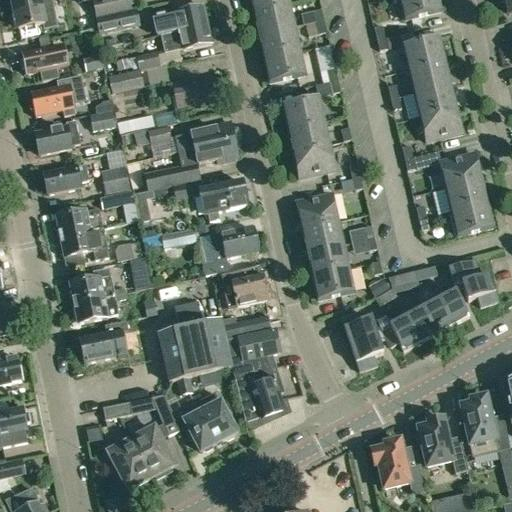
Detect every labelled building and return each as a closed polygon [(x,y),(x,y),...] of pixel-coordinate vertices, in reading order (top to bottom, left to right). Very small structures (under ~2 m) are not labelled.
[(18,34),(45,28),(42,12),(52,10),(50,0),(26,0),(12,3),(18,34)] [(95,20),(120,14),(131,12),(128,0),(118,0),(117,0),(92,6),(95,20)] [(249,0),(253,15),(289,7),(287,0),(249,0)] [(399,0),(405,23),(416,20),(440,14),(436,0),(399,0)] [(289,7),(253,15),(258,39),(294,31),(289,7)] [(160,38),(207,28),(203,10),(156,20),(160,38)] [(323,24),(321,12),(313,14),(315,26),(323,24)] [(99,38),(138,29),(135,13),(95,22),(99,38)] [(326,36),(323,24),(315,26),(318,38),(326,36)] [(211,47),(207,28),(160,38),(164,57),(211,47)] [(382,29),(374,31),(376,42),(384,41),(382,29)] [(294,31),(258,39),(264,62),(299,54),(294,31)] [(408,73),(444,64),(438,40),(403,48),(408,73)] [(384,41),(376,42),(379,54),(387,52),(384,41)] [(27,77),(39,75),(42,85),(58,81),(56,72),(57,72),(56,69),(66,67),(63,51),(53,53),(52,49),(51,50),(23,56),(22,55),(21,56),(23,62),(20,63),(22,73),(25,72),(26,78),(27,78),(27,77)] [(299,54),(264,62),(269,86),(305,78),(299,54)] [(138,73),(158,68),(156,56),(136,60),(138,73)] [(84,59),(86,73),(104,70),(102,57),(84,59)] [(408,73),(414,96),(450,87),(444,64),(408,73)] [(329,85),(337,83),(334,72),(326,74),(329,85)] [(112,98),(143,90),(139,75),(108,82),(112,98)] [(56,84),(57,90),(56,90),(30,96),(29,96),(31,103),(28,104),(30,114),(33,113),(35,121),(36,121),(35,120),(61,115),(62,115),(63,120),(75,118),(73,108),(86,105),(81,78),(56,84)] [(177,112),(223,101),(218,79),(171,90),(177,112)] [(337,83),(329,85),(332,97),(340,95),(337,83)] [(450,87),(414,96),(420,119),(455,110),(450,87)] [(390,101),(398,99),(395,88),(387,90),(390,101)] [(398,99),(390,101),(393,113),(401,112),(398,99)] [(288,132),(323,124),(318,100),(282,108),(288,132)] [(462,137),(455,110),(420,119),(426,146),(462,137)] [(113,114),(90,119),(93,134),(116,129),(113,114)] [(128,135),(152,130),(150,118),(126,123),(128,135)] [(80,148),(75,124),(66,126),(66,129),(34,135),(39,159),(71,153),(70,150),(80,148)] [(288,132),(293,155),(329,148),(323,124),(288,132)] [(144,134),(148,149),(171,144),(167,129),(144,134)] [(174,140),(177,156),(233,143),(230,130),(209,134),(208,132),(190,136),(174,140)] [(351,143),(348,131),(340,133),(343,145),(351,143)] [(233,143),(177,156),(181,172),(216,164),(216,167),(237,162),(233,143)] [(329,148),(293,155),(299,182),(335,174),(329,148)] [(404,162),(412,160),(409,149),(401,151),(404,162)] [(481,183),(477,168),(475,157),(439,165),(445,191),(481,183)] [(412,160),(404,162),(407,174),(415,172),(412,160)] [(349,170),(351,182),(359,180),(357,168),(349,170)] [(79,187),(88,185),(85,169),(43,177),(48,199),(80,192),(79,187)] [(106,198),(129,193),(125,172),(101,176),(106,198)] [(132,181),(136,197),(146,195),(173,189),(169,172),(132,181)] [(362,192),(359,180),(351,182),(354,194),(362,192)] [(211,192),(203,194),(199,195),(196,183),(173,188),(176,201),(197,196),(203,220),(208,219),(210,225),(218,223),(217,216),(246,209),(244,200),(246,200),(242,185),(211,191),(211,192)] [(481,183),(445,191),(451,214),(486,206),(481,183)] [(131,194),(99,201),(101,212),(134,206),(131,194)] [(146,195),(136,197),(135,197),(137,207),(148,204),(146,195)] [(302,232),(337,224),(331,198),(296,206),(302,232)] [(486,206),(451,214),(457,239),(493,231),(486,206)] [(415,211),(418,223),(426,221),(423,209),(415,211)] [(58,234),(60,241),(102,233),(98,213),(86,216),(86,214),(55,221),(56,224),(54,226),(55,233),(58,234)] [(429,233),(426,221),(418,223),(421,234),(429,233)] [(337,224),(302,232),(307,255),(342,248),(337,224)] [(363,231),(365,242),(373,240),(371,229),(363,231)] [(223,247),(227,263),(258,256),(252,231),(235,235),(234,232),(220,235),(221,236),(209,239),(212,250),(223,247)] [(165,251),(194,244),(192,232),(162,239),(165,251)] [(102,233),(60,241),(61,249),(59,251),(60,258),(63,258),(64,261),(93,255),(94,264),(108,262),(102,233)] [(376,253),(373,240),(365,242),(368,254),(376,253)] [(133,262),(142,261),(140,246),(131,248),(133,262)] [(342,248),(307,255),(312,279),(348,271),(342,248)] [(145,262),(130,265),(135,294),(151,291),(145,262)] [(454,290),(461,287),(467,304),(477,301),(479,310),(498,304),(488,277),(481,279),(475,263),(448,272),(454,290)] [(371,267),(374,278),(382,276),(379,265),(371,267)] [(418,290),(416,283),(435,278),(433,270),(420,273),(388,281),(391,292),(375,301),(379,310),(396,301),(394,297),(418,290)] [(73,307),(125,296),(123,291),(113,294),(110,280),(108,271),(92,275),(93,282),(69,287),(70,290),(67,292),(69,299),(72,299),(73,307)] [(348,271),(312,279),(318,303),(353,296),(348,271)] [(237,311),(267,304),(265,296),(266,296),(263,279),(231,286),(231,287),(223,289),(228,310),(237,308),(237,311)] [(368,290),(374,299),(388,291),(383,282),(368,290)] [(455,294),(380,334),(389,351),(398,347),(402,355),(469,320),(455,294)] [(126,301),(125,296),(73,307),(75,314),(72,316),(74,323),(77,324),(77,327),(108,320),(108,319),(117,317),(114,303),(126,301)] [(153,303),(143,305),(146,320),(156,317),(153,303)] [(0,338),(11,336),(7,314),(0,315),(0,338)] [(340,321),(349,348),(358,375),(377,369),(374,360),(383,356),(371,321),(361,324),(358,315),(340,321)] [(246,339),(243,325),(235,327),(234,321),(220,324),(225,344),(236,341),(242,340),(246,339)] [(177,383),(189,380),(231,371),(220,324),(158,338),(169,385),(177,383)] [(236,341),(225,344),(231,371),(234,383),(246,426),(249,432),(288,415),(284,403),(281,404),(279,396),(283,395),(279,383),(275,385),(274,382),(273,383),(270,372),(266,360),(279,357),(274,333),(246,339),(236,341)] [(116,360),(124,358),(119,335),(111,336),(110,336),(80,342),(82,353),(80,357),(81,362),(85,364),(85,367),(116,361),(116,360)] [(0,388),(21,384),(16,361),(0,363),(0,388)] [(189,380),(177,383),(178,389),(191,387),(189,380)] [(191,387),(178,389),(180,398),(192,395),(191,387)] [(205,414),(202,415),(215,447),(226,442),(229,443),(234,440),(234,437),(236,436),(228,419),(231,418),(225,407),(222,409),(220,405),(215,396),(200,404),(205,414)] [(164,398),(151,401),(167,439),(179,435),(164,398)] [(471,406),(460,409),(472,460),(509,452),(504,424),(492,427),(485,399),(470,402),(471,406)] [(129,406),(102,411),(105,423),(131,418),(129,406)] [(215,447),(202,415),(200,416),(194,406),(179,414),(189,432),(186,434),(191,443),(193,442),(200,455),(202,454),(205,455),(211,452),(211,450),(215,447)] [(0,444),(13,442),(12,437),(27,434),(26,428),(30,427),(28,416),(24,417),(23,411),(7,414),(6,409),(0,409),(0,444)] [(428,429),(417,431),(426,470),(452,464),(455,476),(467,474),(461,447),(449,449),(442,421),(427,425),(428,429)] [(131,443),(151,481),(154,479),(156,482),(171,474),(169,471),(174,469),(154,431),(131,443)] [(151,481),(131,443),(108,455),(120,477),(116,479),(123,492),(127,491),(128,493),(151,481)] [(378,469),(383,492),(409,486),(412,498),(424,496),(418,469),(406,471),(400,443),(384,447),(385,451),(370,454),(374,469),(378,469)] [(0,468),(0,482),(25,477),(22,464),(0,468)] [(44,511),(43,508),(39,509),(37,506),(29,509),(25,502),(14,507),(16,511),(44,511)]
